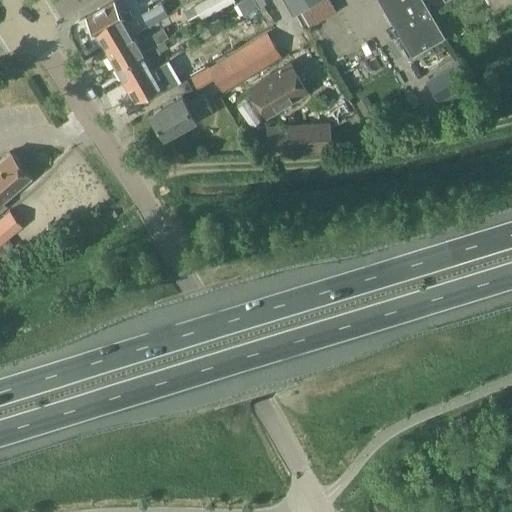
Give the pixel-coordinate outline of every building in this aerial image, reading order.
[(114,0),(86,16),(105,50),(135,33),(127,20),(134,17),(129,9),(122,13),(114,0)] [(200,0),(194,4),(202,18),(233,0),(200,0)] [(238,0),(236,1),(244,15),(266,2),(265,0),(238,0)] [(285,0),(292,12),(313,0),(285,0)] [(424,0),(379,0),(411,54),(445,35),(424,0)] [(142,13),(148,25),(168,14),(161,2),(142,13)] [(105,50),(115,67),(156,44),(155,43),(175,32),(170,23),(139,41),(135,33),(105,50)] [(268,32),(193,76),(199,88),(215,78),(223,92),(282,57),(268,32)] [(115,67),(124,83),(154,67),(149,58),(160,52),(156,44),(115,67)] [(154,67),(124,83),(134,101),(173,79),(175,84),(202,69),(196,59),(170,74),(168,70),(158,75),(154,67)] [(426,77),(439,100),(471,82),(458,59),(426,77)] [(300,96),(302,92),(305,90),(290,62),(248,86),(263,113),(289,99),(293,100),(297,99),(300,96)] [(195,119),(213,108),(203,92),(187,102),(182,94),(150,112),(164,135),(194,117),(195,119)] [(265,125),(266,151),(328,148),(326,123),(265,125)] [(3,199),(32,176),(11,151),(0,160),(0,209),(6,204),(3,199)] [(0,255),(14,244),(7,237),(23,224),(11,209),(0,217),(0,255)] [(211,263),(220,258),(215,250),(207,254),(211,263)]
